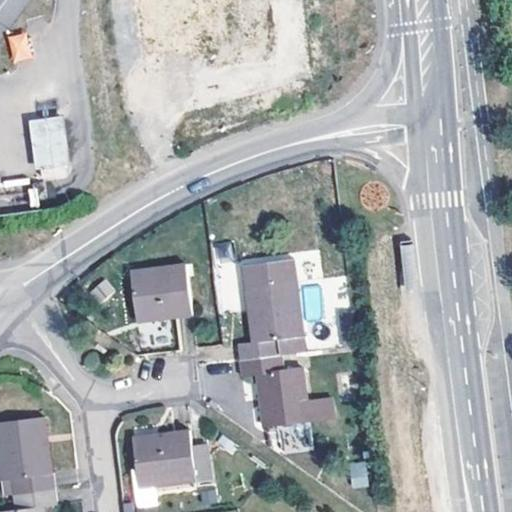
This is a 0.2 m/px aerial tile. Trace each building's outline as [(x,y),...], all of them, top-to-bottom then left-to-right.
[(239,0),(136,0),(143,50),(188,45),(191,70),(242,64),(235,7),(240,7),(239,0)] [(25,31),(6,37),(13,62),(32,57),(25,31)] [(64,116),(29,119),(32,169),(68,166),(64,116)] [(210,251),(222,268),(237,257),(225,240),(210,251)] [(241,342),(243,359),(286,354),(283,337),(305,334),(296,258),(247,263),(256,339),(241,342)] [(140,320),(197,313),(189,263),(134,270),(140,320)] [(268,427),(313,422),(310,402),(306,368),(288,369),(286,354),(243,359),(244,374),(260,373),(268,427)] [(310,402),(313,422),(337,419),(335,399),(310,402)] [(14,479),(15,494),(58,488),(57,475),(54,475),(47,417),(0,424),(0,432),(6,480),(14,479)] [(143,487),(198,480),(194,447),(191,430),(137,437),(143,487)] [(194,447),(198,480),(213,478),(209,445),(194,447)] [(350,464),(352,487),(365,486),(363,462),(350,464)] [(61,506),(58,488),(15,494),(17,510),(6,511),(47,511),(47,508),(61,506)]
